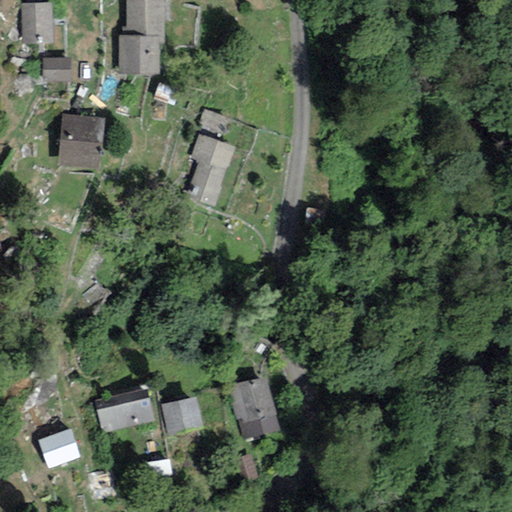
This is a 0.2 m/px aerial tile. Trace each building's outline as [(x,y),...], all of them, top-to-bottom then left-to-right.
[(140,0),(142,41),(134,41),(135,82),(182,81),(181,43),(184,43),(183,0),(140,0)] [(32,9),(34,51),(69,50),(67,8),(32,9)] [(58,65),(58,87),(88,87),(88,65),(58,65)] [(124,129),(78,127),(76,173),(122,174),(124,129)] [(192,201),(231,213),(251,152),(212,140),(192,201)] [(273,377),(237,382),(245,438),(281,432),(273,377)] [(109,397),(116,433),(172,423),(165,386),(109,397)] [(224,432),(215,398),(174,408),(183,443),(224,432)] [(74,428),(41,440),(52,468),(85,456),(74,428)]
